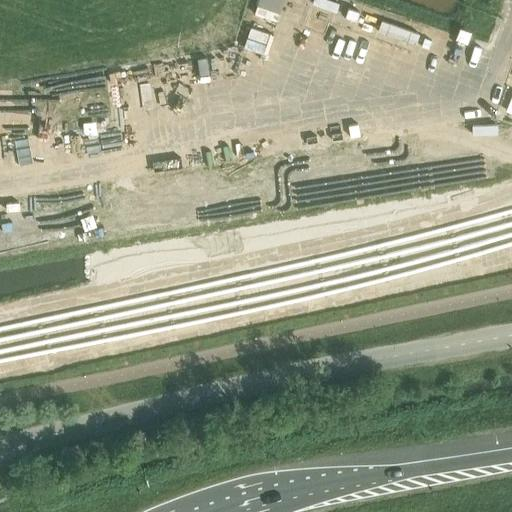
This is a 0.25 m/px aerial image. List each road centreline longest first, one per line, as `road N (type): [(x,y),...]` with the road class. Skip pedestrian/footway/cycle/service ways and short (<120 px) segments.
road 1 (unclassified): [(0,451),(253,384),(511,337)]
road 2 (motorway): [(511,455),(210,511)]
